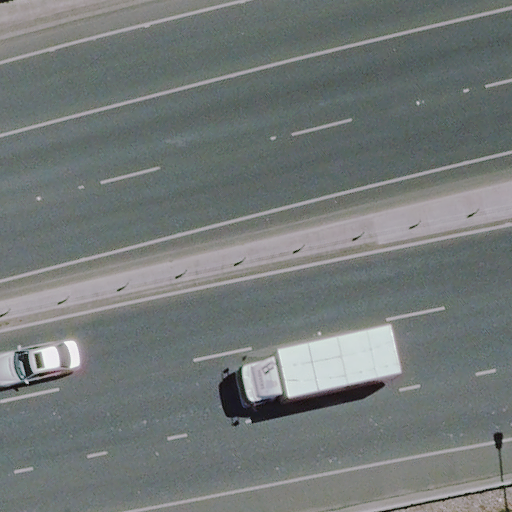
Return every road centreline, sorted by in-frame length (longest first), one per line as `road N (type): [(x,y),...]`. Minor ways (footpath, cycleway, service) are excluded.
road 1 (trunk): [(0,216),(511,82)]
road 2 (trunk): [(460,308),(0,414)]
